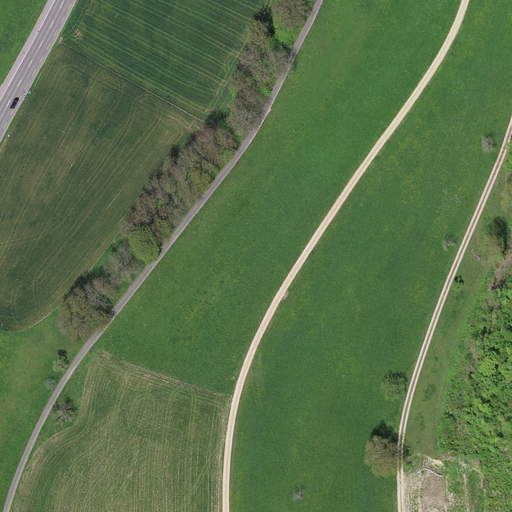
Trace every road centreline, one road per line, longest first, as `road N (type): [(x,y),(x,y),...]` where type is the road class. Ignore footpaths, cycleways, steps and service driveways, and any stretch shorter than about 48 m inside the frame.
road 1 (residential): [(320,0),(240,157),(54,396),(6,511)]
road 2 (track): [(227,511),(233,416),(266,323),(420,90),(468,0)]
road 3 (track): [(511,133),(409,403),(403,511)]
road 4 (secondary): [(64,0),(0,120)]
